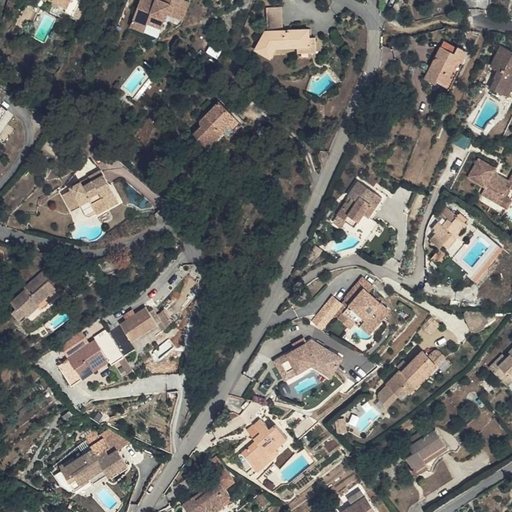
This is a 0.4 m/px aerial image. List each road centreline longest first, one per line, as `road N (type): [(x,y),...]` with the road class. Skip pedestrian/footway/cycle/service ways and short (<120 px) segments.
road 1 (residential): [(179,454),(285,273),(371,69),(373,15)]
road 2 (residential): [(179,454),(180,404),(202,297),(201,267),(191,251),(164,236),(97,253),(0,233)]
